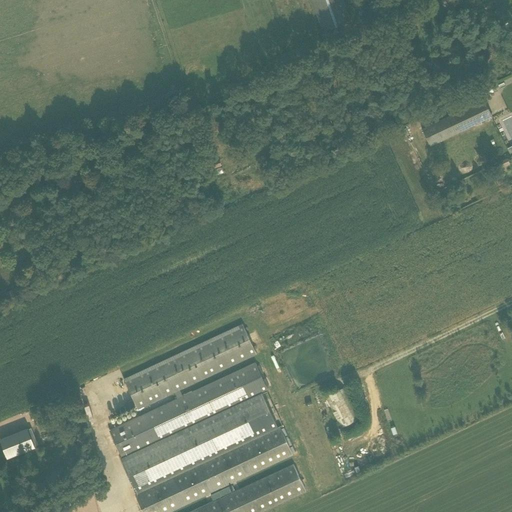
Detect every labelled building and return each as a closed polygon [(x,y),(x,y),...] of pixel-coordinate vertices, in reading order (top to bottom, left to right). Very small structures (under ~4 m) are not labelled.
[(350,22),(342,0),(312,0),(323,31),(350,22)] [(430,146),(492,117),(484,100),(422,129),(430,146)] [(214,168),(221,166),(219,160),(212,162),(214,168)] [(256,355),(255,352),(243,326),(125,381),(133,400),(125,404),(128,411),(137,407),(138,410),(174,393),(178,399),(183,397),(180,390),(256,355)] [(183,397),(178,399),(109,431),(122,457),(268,389),(255,363),(183,397)] [(410,393),(408,387),(402,390),(404,396),(410,393)] [(283,426),(267,391),(121,459),(137,493),(283,426)] [(143,511),(168,511),(174,509),(210,493),(214,502),(225,496),(221,488),(293,454),(281,428),(135,496),(143,511)] [(35,448),(28,429),(0,440),(8,459),(35,448)] [(225,496),(214,502),(191,511),(260,511),(306,491),(294,465),(225,496)]
